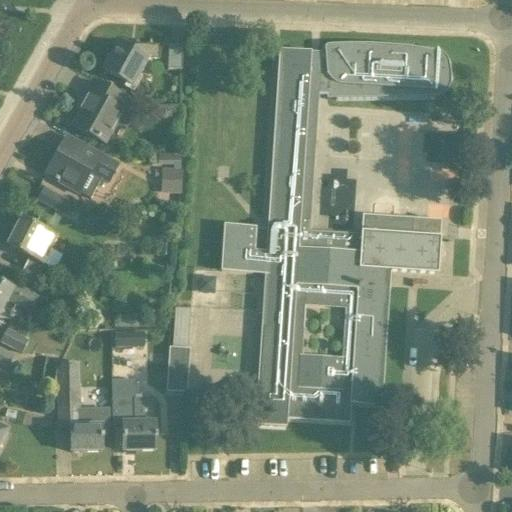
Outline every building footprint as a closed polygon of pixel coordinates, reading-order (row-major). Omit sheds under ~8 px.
[(126,43),(123,48),(118,45),(103,72),(130,88),(146,61),(157,61),(158,47),(134,45),(133,47),(126,43)] [(448,63),(446,61),(444,58),(441,56),(440,55),(438,54),(424,51),(410,49),(396,48),(382,47),(368,46),(354,46),(340,46),(326,47),(325,48),(324,48),(323,49),(323,50),(323,51),(324,59),(320,58),(320,55),(279,52),(265,254),(252,253),(254,229),(223,227),(219,272),(264,275),(260,327),(255,427),(286,429),(286,420),(349,424),(350,405),(378,407),(387,272),(436,276),(440,221),(361,217),(361,233),(359,233),(359,236),(308,233),(317,99),(436,99),(439,97),(442,95),(443,94),(445,92),(446,91),(447,90),(449,87),(450,83),(451,82),(451,80),(451,77),(451,74),(451,71),(451,70),(450,67),(448,63)] [(167,71),(181,72),(182,48),(168,47),(167,71)] [(119,118),(129,123),(138,108),(109,92),(101,106),(88,99),(72,127),(104,145),(119,118)] [(44,178),(89,202),(100,182),(108,187),(119,167),(66,138),(44,178)] [(180,196),(180,170),(160,170),(160,195),(180,196)] [(40,186),(32,203),(71,220),(78,203),(40,186)] [(43,263),(50,250),(62,256),(67,246),(43,233),(44,231),(21,220),(7,247),(29,259),(30,256),(43,263)] [(159,256),(159,264),(147,263),(146,270),(167,270),(167,257),(169,257),(169,248),(159,247),(158,256),(159,256)] [(27,262),(20,274),(36,275),(39,268),(27,262)] [(0,312),(5,302),(31,315),(39,299),(14,286),(11,291),(0,284),(0,312)] [(174,309),(171,349),(187,350),(189,310),(174,309)] [(6,330),(0,341),(0,344),(20,356),(31,356),(37,344),(26,338),(25,340),(6,330)] [(115,338),(114,347),(144,349),(145,339),(115,338)] [(0,366),(6,370),(13,357),(0,350),(0,366)] [(185,393),(185,392),(188,351),(168,350),(165,392),(185,393)] [(154,452),(153,424),(153,400),(137,400),(137,383),(111,383),(111,427),(122,427),(123,452),(154,452)] [(104,406),(104,386),(84,387),(84,406),(104,406)] [(101,426),(79,426),(79,387),(57,387),(57,431),(70,431),(70,452),(101,452),(101,426)] [(0,447),(9,430),(0,424),(0,447)]
